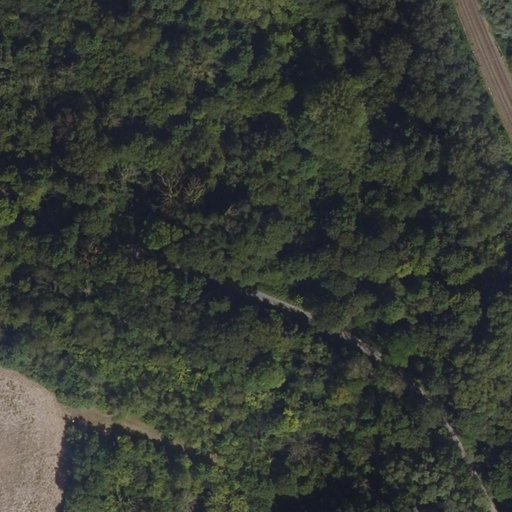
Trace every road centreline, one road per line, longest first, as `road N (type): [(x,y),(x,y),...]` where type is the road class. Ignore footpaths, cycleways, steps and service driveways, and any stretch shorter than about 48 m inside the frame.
road 1 (unclassified): [(0,192),(361,344),(432,412),(490,511)]
road 2 (track): [(88,511),(99,463),(89,396),(47,338),(0,315)]
